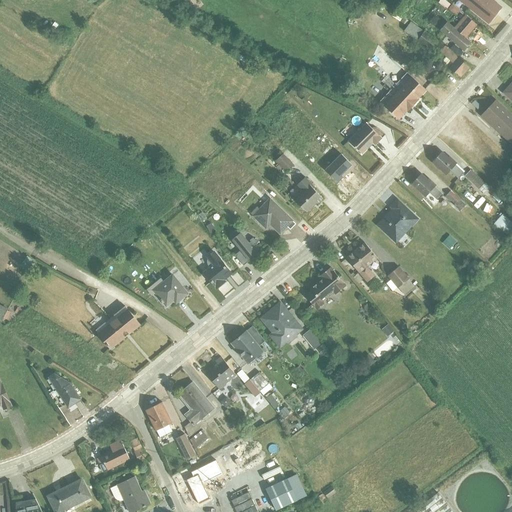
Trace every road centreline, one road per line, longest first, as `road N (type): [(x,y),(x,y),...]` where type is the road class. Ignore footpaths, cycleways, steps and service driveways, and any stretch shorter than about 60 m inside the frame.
road 1 (tertiary): [(511,40),(349,214),(128,398)]
road 2 (tertiary): [(128,398),(46,452),(0,470)]
road 3 (unclassified): [(128,398),(181,511)]
